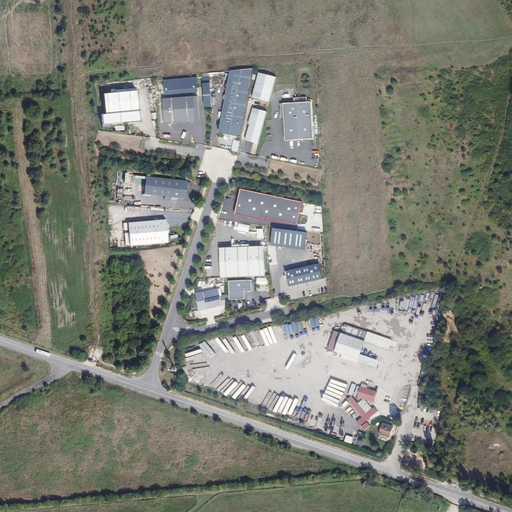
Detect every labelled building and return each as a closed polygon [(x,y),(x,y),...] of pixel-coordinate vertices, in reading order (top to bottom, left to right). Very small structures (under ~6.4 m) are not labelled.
[(251,72),(229,68),(219,135),(241,138),(251,72)] [(269,103),(275,78),(258,74),(252,99),(269,103)] [(102,126),(139,123),(137,92),(103,95),(105,115),(101,115),(102,126)] [(198,97),(162,99),(163,124),(199,122),(198,97)] [(285,141),(313,140),(310,102),(307,102),(306,98),(288,99),(289,104),(280,104),(281,119),(283,119),(285,141)] [(258,145),(266,112),(252,109),(244,142),(258,145)] [(317,165),(318,158),(317,158),(317,154),(311,153),(310,164),(317,165)] [(144,196),(186,199),(187,180),(145,178),(144,196)] [(191,201),(169,199),(168,206),(172,207),(171,208),(190,209),(191,201)] [(166,220),(128,224),(129,233),(124,233),(125,247),(168,244),(166,220)] [(263,247),(219,249),(220,280),(264,277),(263,247)] [(228,281),(229,301),(244,301),(244,293),(251,293),(251,281),(228,281)] [(222,307),(219,290),(195,294),(198,312),(222,307)] [(374,320),(377,320),(382,319),(382,307),(374,307),(374,320)] [(385,311),(384,318),(392,319),(393,309),(389,308),(388,311),(385,311)] [(398,311),(396,329),(417,331),(419,314),(402,312),(403,311),(398,311)] [(312,323),(305,325),(308,338),(315,337),(312,323)] [(347,324),(343,333),(367,342),(390,351),(393,341),(347,324)] [(288,344),(295,342),(291,325),(283,328),(247,339),(252,355),(288,345),(288,344)] [(367,342),(343,333),(336,351),(347,355),(349,356),(360,360),(362,355),(367,342)] [(379,361),(362,355),(360,360),(359,361),(377,368),(379,361)] [(435,396),(441,373),(431,370),(425,393),(435,396)] [(329,379),(326,396),(343,399),(346,383),(348,383),(350,375),(333,372),(331,380),(329,379)] [(226,393),(251,402),(256,388),(234,380),(235,377),(225,374),(220,389),(227,391),(226,393)] [(361,398),(373,402),(374,402),(377,393),(361,388),(358,397),(359,397),(361,398)] [(259,390),(256,404),(282,410),(282,413),(284,414),(285,413),(287,414),(290,403),(289,403),(290,397),(259,390)] [(359,426),(377,412),(375,408),(365,416),(364,415),(365,414),(351,396),(347,399),(361,417),(363,416),(363,417),(356,422),(359,426)] [(371,407),(373,402),(361,398),(360,402),(371,407)] [(378,434),(389,439),(393,428),(382,424),(378,434)] [(424,449),(428,438),(411,432),(407,442),(424,449)]
